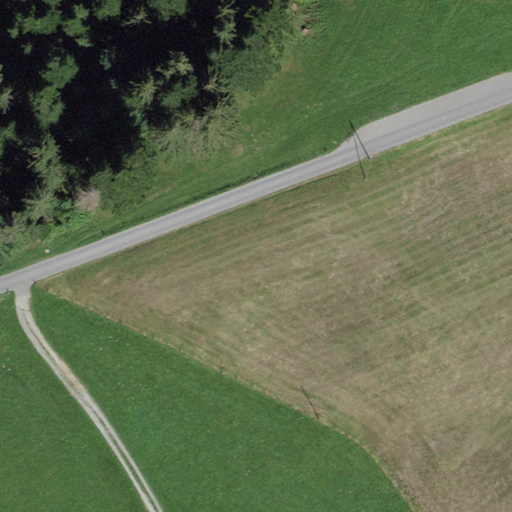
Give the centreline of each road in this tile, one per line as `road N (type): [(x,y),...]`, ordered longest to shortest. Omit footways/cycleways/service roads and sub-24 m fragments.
road 1 (residential): [(0,285),(511,94)]
road 2 (track): [(150,511),(83,401),(25,329),(18,279)]
